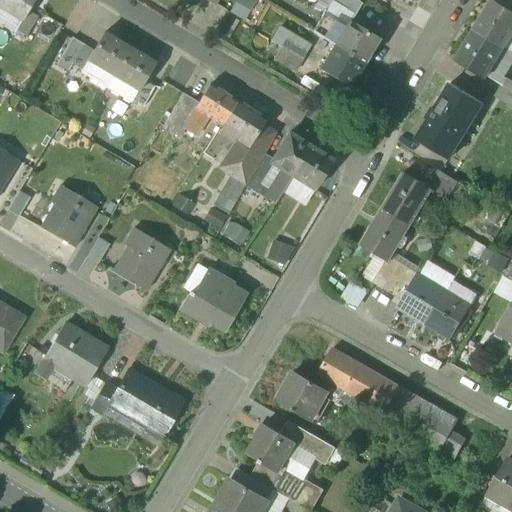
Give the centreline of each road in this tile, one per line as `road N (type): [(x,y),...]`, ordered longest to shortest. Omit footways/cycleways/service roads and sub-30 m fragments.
road 1 (residential): [(116,0),(362,144)]
road 2 (residential): [(231,389),(0,246)]
road 3 (residential): [(289,292),(511,421)]
road 4 (residential): [(362,144),(451,0)]
road 5 (residential): [(289,292),(351,188),(362,144)]
road 6 (residential): [(158,511),(231,389)]
